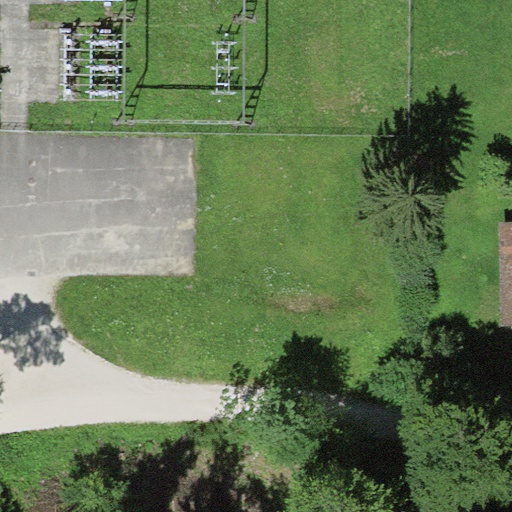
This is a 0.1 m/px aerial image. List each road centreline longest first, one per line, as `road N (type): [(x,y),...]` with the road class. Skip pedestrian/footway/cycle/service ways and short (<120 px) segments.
road 1 (track): [(0,417),(102,400),(288,404),(511,436)]
road 2 (track): [(102,400),(29,317),(0,303)]
